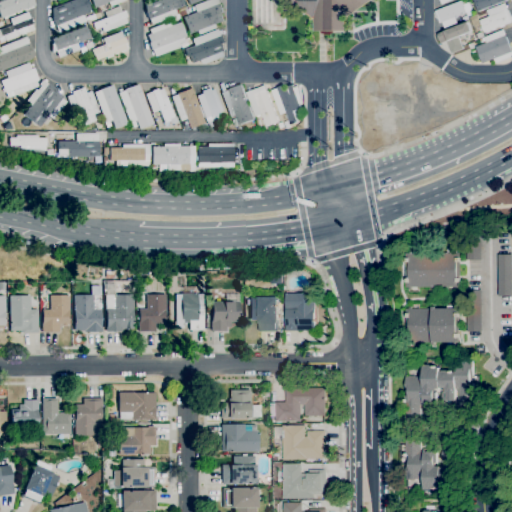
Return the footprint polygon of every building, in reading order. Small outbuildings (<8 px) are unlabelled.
[(0,18),(0,1),(4,0),(33,0),(35,6),(0,18)] [(52,18),(52,9),(72,0),(86,0),(91,12),(83,15),(84,18),(86,21),(58,32),(56,26),(55,26),(52,18)] [(94,8),(90,0),(125,0),(110,7),(108,2),(94,8)] [(145,4),(155,0),(182,0),(184,5),(174,9),(177,15),(151,25),(149,19),(148,20),(146,14),(145,4)] [(198,35),(197,31),(189,34),(182,18),(196,12),(193,6),(208,0),(217,0),(219,3),(220,3),(223,11),(220,12),(223,21),(214,24),(215,28),(198,35)] [(312,18),(285,0),(369,0),(343,18),(343,30),(312,30),(312,18)] [(444,28),(442,21),(439,23),(434,10),(461,0),(466,12),(455,17),(457,23),(444,28)] [(505,0),(478,11),(473,0),(505,0)] [(483,34),(480,26),(481,26),(479,20),(489,16),(486,10),(504,3),(511,21),(495,28),(496,29),(483,34)] [(103,32),(101,27),(95,29),(92,23),(106,18),(104,12),(119,6),(121,12),(125,11),(127,17),(125,18),(127,23),(103,32)] [(180,17),(178,12),(187,9),(188,13),(180,17)] [(6,41),(3,35),(0,36),(0,30),(12,25),(10,20),(27,12),(30,18),(32,17),(34,24),(32,25),(35,30),(28,33),(28,32),(25,33),(26,35),(22,36),(21,35),(18,36),(6,41)] [(155,57),(152,50),(151,51),(148,43),(149,42),(147,35),(150,34),(149,29),(169,21),(171,26),(180,22),(186,37),(178,40),(180,47),(155,57)] [(451,53),(446,41),(440,43),(436,35),(467,21),(472,31),(457,37),(462,48),(451,53)] [(59,58),(56,51),(52,53),(52,44),(53,43),(51,39),(86,26),(91,38),(77,43),(79,50),(59,58)] [(200,64),(199,61),(192,63),(189,56),(187,57),(184,50),(194,46),(192,40),(217,29),(219,36),(220,35),(223,42),(219,44),(222,51),(221,52),(223,56),(204,64),(200,64)] [(496,63),(494,58),(482,63),(475,47),(486,42),(485,40),(480,42),(479,39),(484,37),(503,29),(511,50),(511,54),(510,57),(496,63)] [(96,61),(94,56),(91,50),(105,44),(102,39),(120,32),(123,38),(123,37),(128,48),(125,50),(125,51),(121,53),(120,51),(118,52),(118,54),(115,55),(114,53),(112,54),(113,56),(106,59),(105,57),(96,61)] [(0,71),(0,47),(26,37),(29,43),(34,55),(31,59),(0,71)] [(87,50),(85,44),(91,42),(93,48),(87,50)] [(7,98),(6,93),(5,94),(4,92),(3,92),(2,89),(3,88),(1,84),(0,84),(0,81),(7,79),(4,72),(28,63),(31,69),(34,68),(39,80),(35,82),(38,87),(14,96),(13,96),(7,98)] [(39,127),(23,114),(31,105),(26,101),(36,89),(37,90),(40,86),(39,84),(42,80),(47,84),(48,83),(56,90),(55,90),(63,97),(62,98),(66,102),(54,116),(50,113),(39,127)] [(139,129),(136,121),(134,121),(136,127),(131,129),(118,93),(124,91),(124,90),(137,84),(153,124),(139,129)] [(238,124),(235,115),(229,117),(220,93),(226,91),(226,90),(241,84),(254,118),(238,124)] [(290,124),(286,112),(280,114),(271,90),(277,88),(276,87),(284,84),(285,86),(291,84),(293,87),(297,86),(301,102),(299,103),(301,108),(293,111),(298,121),(290,124)] [(107,129),(104,123),(105,122),(94,92),(100,90),(100,89),(112,85),(127,124),(115,128),(111,120),(109,121),(111,127),(107,129)] [(267,126),(265,123),(264,124),(262,120),(264,119),(262,116),(261,116),(260,114),(255,116),(246,92),(264,85),(279,121),(267,126)] [(84,126),(78,109),(72,112),(66,97),(72,94),(71,92),(83,87),(86,93),(91,91),(99,112),(93,114),(96,121),(84,126)] [(172,125),(170,121),(164,123),(160,114),(159,114),(158,111),(152,113),(145,94),(152,92),(151,91),(157,89),(158,90),(162,88),(174,117),(177,123),(172,125)] [(189,129),(185,119),(180,121),(171,97),(177,95),(176,94),(191,88),(204,123),(189,129)] [(212,120),(210,116),(205,119),(196,96),(202,94),(201,91),(209,88),(210,91),(214,89),(222,110),(218,111),(220,117),(212,120)] [(3,123),(0,119),(0,117),(5,114),(8,119),(3,123)] [(57,142),(75,141),(75,134),(97,133),(97,141),(98,141),(98,157),(67,157),(67,158),(58,158),(57,142)] [(45,151),(20,148),(20,146),(9,146),(9,138),(15,138),(15,136),(37,135),(37,138),(46,138),(46,145),(45,145),(45,151)] [(233,167),(197,167),(197,147),(207,147),(207,144),(232,143),(233,147),(233,167)] [(194,172),(188,172),(188,170),(167,171),(167,165),(166,165),(166,171),(156,171),(156,169),(150,169),(150,165),(151,165),(151,147),(162,146),(162,144),(179,144),(179,146),(194,146),(194,172)] [(109,148),(122,148),(122,145),(149,145),(148,167),(115,167),(115,161),(109,161),(109,148)] [(480,259),(479,241),(466,241),(467,260),(480,259)] [(437,289),(430,289),(430,287),(411,287),(411,289),(409,289),(409,287),(405,287),(405,266),(406,266),(406,252),(409,252),(409,251),(411,251),(411,252),(459,252),(460,287),(437,287),(437,289)] [(511,295),(498,295),(497,254),(511,254),(511,295)] [(314,281),(306,275),(308,272),(317,277),(314,281)] [(84,332),(84,331),(73,331),(73,295),(90,295),(90,286),(100,286),(100,295),(101,295),(101,327),(102,327),(102,332),(84,332)] [(286,330),(285,293),(314,292),(314,330),(286,330)] [(189,330),(189,323),(183,323),(183,328),(175,329),(175,295),(180,295),(180,293),(197,293),(197,294),(203,294),(203,330),(189,330)] [(139,332),(138,309),(137,295),(165,294),(165,324),(154,324),(154,331),(139,332)] [(37,333),(22,333),(22,331),(9,331),(9,296),(30,295),(30,310),(37,310),(37,333)] [(59,332),(41,332),(41,310),(49,310),(49,295),(69,295),(69,325),(59,325),(59,332)] [(121,332),(106,332),(106,316),(103,316),(103,296),(105,296),(105,295),(133,295),(133,329),(121,329),(121,332)] [(258,331),(258,320),(250,320),(250,298),(258,298),(257,297),(277,296),(278,331),(258,331)] [(226,331),(210,331),(210,320),(211,320),(211,302),(238,302),(238,322),(230,322),(230,327),(226,327),(226,331)] [(457,347),(447,347),(447,342),(436,342),(436,346),(432,346),(432,342),(412,342),(412,345),(409,345),(409,342),(406,342),(405,308),(408,308),(408,304),(419,304),(419,308),(432,308),(432,306),(435,306),(435,308),(454,308),(454,306),(456,306),(457,308),(460,308),(460,342),(456,342),(457,347)] [(467,305),(466,338),(480,338),(481,305),(467,305)] [(405,421),(405,394),(407,394),(407,391),(405,391),(405,376),(409,376),(409,374),(415,374),(415,376),(423,376),(423,365),(432,365),(432,367),(439,367),(439,372),(455,371),(455,361),(464,361),(464,360),(470,360),(470,361),(473,361),(473,377),(471,377),(471,380),(474,380),(474,404),(458,404),(458,389),(455,390),(455,400),(441,401),(441,392),(445,392),(445,388),(440,388),(440,389),(438,389),(438,390),(435,390),(435,392),(436,392),(437,406),(422,407),(422,404),(419,404),(420,421),(405,421)] [(275,421),(275,415),(271,416),(271,403),(275,403),(275,401),(286,401),(286,388),(325,387),(325,416),(305,416),(305,404),(301,404),(301,421),(275,421)] [(220,419),(220,403),(227,403),(227,399),(230,399),(230,390),(250,390),(250,405),(260,405),(260,417),(236,418),(220,419)] [(155,419),(132,420),(132,419),(119,419),(119,413),(117,413),(117,392),(133,392),(133,393),(155,392),(155,419)] [(70,434),(42,435),(41,399),(56,398),(57,414),(58,414),(58,412),(62,412),(62,413),(70,413),(70,434)] [(97,436),(74,436),(74,420),(74,404),(82,404),(82,398),(102,398),(102,406),(102,421),(96,421),(97,436)] [(17,432),(17,429),(11,429),(11,423),(10,423),(10,410),(18,410),(18,404),(23,404),(23,400),(37,400),(37,432),(17,432)] [(221,452),(221,425),(244,425),(253,425),(253,432),(258,431),(258,451),(221,452)] [(307,460),(283,459),(283,439),(274,439),(274,426),(283,426),(283,425),(305,425),(305,436),(307,436),(307,430),(325,430),(325,449),(324,449),(324,458),(307,458),(307,460)] [(134,455),(118,455),(118,428),(147,428),(147,426),(155,426),(155,446),(149,446),(149,454),(134,454),(134,455)] [(437,490),(424,490),(424,479),(417,479),(417,478),(406,478),(406,464),(407,464),(407,461),(405,461),(405,433),(420,433),(420,450),(423,450),(423,451),(437,451),(437,463),(436,463),(436,466),(440,466),(440,467),(445,467),(445,463),(442,463),(442,448),(457,448),(458,483),(441,484),(441,488),(437,488),(437,490)] [(222,485),(221,465),(233,465),(232,456),(254,456),(254,464),(255,464),(256,484),(222,485)] [(154,487),(145,487),(120,487),(120,468),(121,468),(121,459),(144,459),(144,467),(154,467),(154,487)] [(37,502),(22,496),(24,490),(23,489),(33,465),(34,465),(37,461),(51,467),(49,471),(51,472),(51,474),(58,477),(56,482),(58,483),(57,486),(55,486),(49,498),(42,495),(41,497),(40,497),(37,502)] [(314,498),(283,499),(283,463),(301,463),(301,473),(309,473),(309,469),(326,469),(326,494),(314,494),(314,498)] [(0,496),(0,466),(8,465),(11,479),(13,494),(0,496)] [(73,487),(70,484),(76,479),(79,483),(73,487)] [(114,488),(107,488),(107,480),(114,480),(114,485),(120,485),(120,488),(114,488)] [(255,511),(233,511),(233,508),(222,508),(221,488),(256,488),(256,508),(255,508),(255,511)] [(144,511),(122,511),(122,508),(117,508),(117,494),(121,494),(121,491),(155,491),(155,511),(144,511)] [(48,511),(48,510),(68,506),(68,505),(84,502),(85,511),(48,511)] [(283,511),(283,502),(302,502),(302,511),(309,511),(309,508),(326,508),(326,511),(283,511)]
